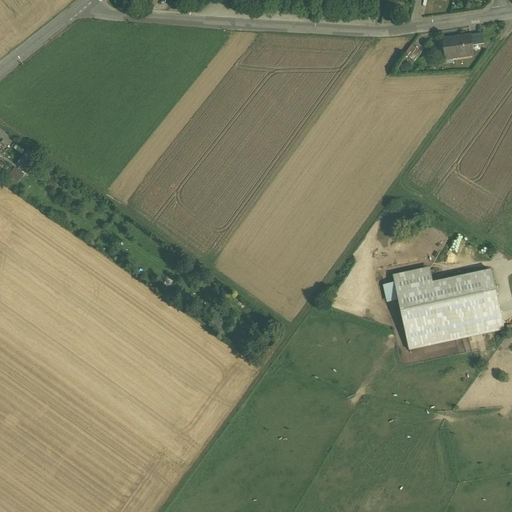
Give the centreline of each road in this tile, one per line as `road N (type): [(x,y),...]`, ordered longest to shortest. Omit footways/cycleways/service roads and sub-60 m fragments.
road 1 (track): [(161,511),(511,27)]
road 2 (residential): [(85,1),(111,16),(382,32),(497,14)]
road 3 (track): [(0,124),(292,330)]
